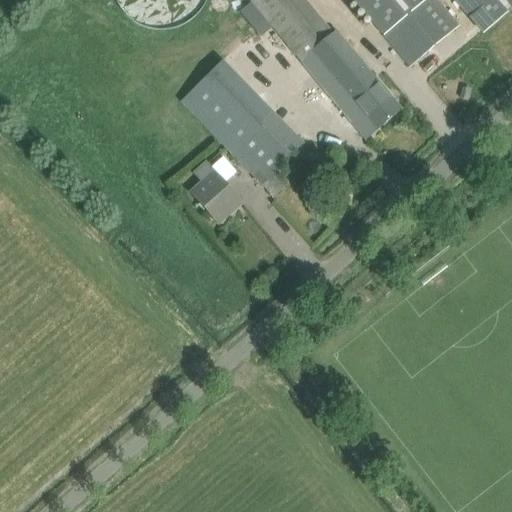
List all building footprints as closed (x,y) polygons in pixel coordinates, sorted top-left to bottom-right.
[(120,0),(123,7),(135,19),(149,26),(166,28),(182,24),(195,15),(205,2),(205,0),(120,0)] [(511,0),(353,0),(397,52),(410,67),(458,26),(445,11),(435,0),(452,0),(483,35),(511,9),(511,0)] [(299,62),(366,140),(401,110),(335,32),(299,62)] [(241,119),(219,141),(262,185),(277,171),(303,146),(272,114),(302,84),(269,53),(222,100),(241,119)] [(463,88),(460,99),(467,101),(470,90),(463,88)] [(191,194),(204,209),(217,224),(241,203),(206,162),(192,173),(202,184),(191,194)] [(335,189),(334,205),(351,207),(353,191),(335,189)]
